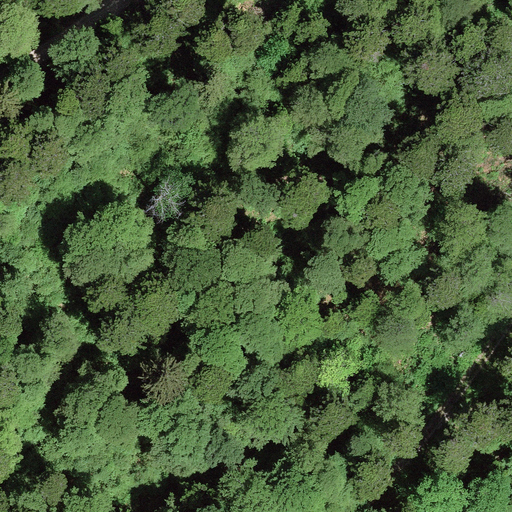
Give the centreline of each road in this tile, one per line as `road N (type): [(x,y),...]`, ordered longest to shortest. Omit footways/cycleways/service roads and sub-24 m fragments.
road 1 (track): [(305,511),(454,390),(511,299)]
road 2 (track): [(115,0),(0,99)]
